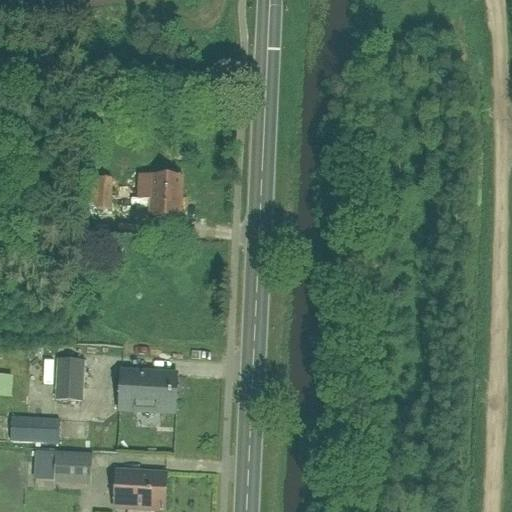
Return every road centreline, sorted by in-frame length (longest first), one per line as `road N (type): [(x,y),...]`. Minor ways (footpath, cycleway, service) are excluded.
road 1 (track): [(491,511),(504,149),(488,0)]
road 2 (tertiary): [(241,511),(266,0)]
